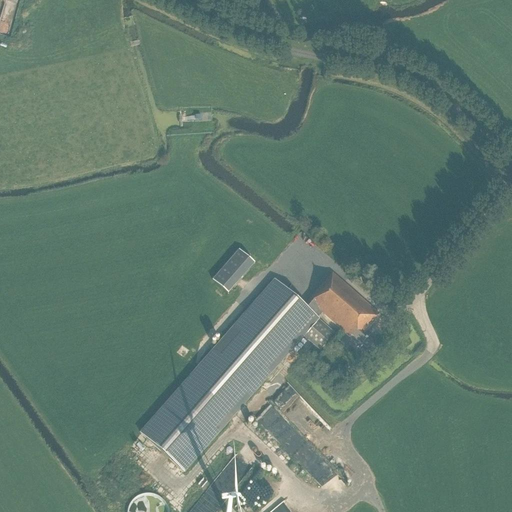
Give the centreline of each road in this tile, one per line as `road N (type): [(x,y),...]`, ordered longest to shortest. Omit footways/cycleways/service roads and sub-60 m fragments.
road 1 (unclassified): [(511,166),(458,112),(413,82),(254,40),(167,0)]
road 2 (unknown): [(278,259),(308,251),(388,307),(417,303)]
